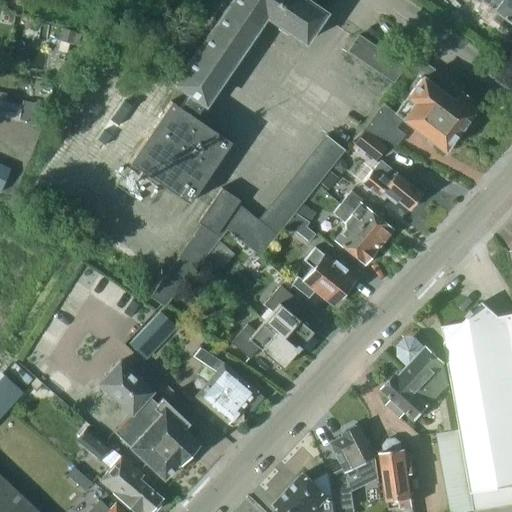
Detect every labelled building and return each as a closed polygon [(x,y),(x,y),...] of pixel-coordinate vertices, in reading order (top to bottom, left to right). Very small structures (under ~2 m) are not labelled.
[(306,0),(231,0),(175,84),(180,88),(129,162),(188,202),(230,142),(195,118),(265,16),(304,43),(325,12),(306,0)] [(511,0),(479,0),(482,2),(482,0),(485,0),(511,18),(511,0)] [(62,30),(59,41),(75,46),(78,35),(62,30)] [(370,66),(382,49),(358,34),(347,51),(370,66)] [(382,49),(370,66),(394,82),(405,65),(382,49)] [(410,68),(418,73),(421,70),(430,76),(435,70),(418,57),(410,68)] [(410,94),(459,132),(472,115),(471,113),(475,108),(469,103),(472,99),(452,83),(444,93),(423,77),(410,94)] [(445,151),(459,132),(410,94),(395,113),(383,104),(364,130),(396,144),(404,134),(395,128),(402,118),(445,151)] [(0,117),(40,124),(42,113),(21,110),(22,105),(7,102),(0,101),(0,117)] [(354,143),(374,160),(385,147),(365,131),(354,143)] [(346,170),(346,163),(339,158),(332,167),(342,175),(346,170)] [(397,200),(410,210),(424,194),(380,161),(363,183),(383,198),(385,195),(394,203),(397,200)] [(329,190),(338,178),(330,171),(320,183),(329,190)] [(216,234),(237,203),(239,199),(221,187),(198,222),(200,223),(216,234)] [(360,229),(380,245),(393,229),(359,202),(362,199),(352,191),(342,203),(353,213),(351,216),(362,225),(360,229)] [(295,215),(307,224),(309,221),(318,210),(305,202),(295,215)] [(216,234),(200,223),(151,296),(165,306),(227,229),(260,256),(277,234),(258,219),(237,203),(216,234)] [(375,251),(380,245),(360,229),(362,225),(351,216),(353,213),(342,203),(334,213),(346,222),(346,227),(335,240),(364,264),(367,262),(371,262),(376,255),(375,251)] [(308,242),(315,234),(315,233),(306,226),(307,224),(295,215),(286,225),(308,242)] [(313,268),(303,280),(298,276),(292,284),(309,297),(315,290),(333,305),(335,304),(339,302),(342,298),(342,294),(355,278),(325,254),(316,247),(304,260),(313,268)] [(0,291),(9,282),(0,273),(0,291)] [(298,350),(298,349),(313,332),(290,312),(299,301),(280,285),(264,304),(272,311),(263,322),(264,322),(298,350)] [(511,315),(505,323),(483,302),(480,305),(478,303),(467,315),(469,317),(463,323),(443,326),(454,393),(460,428),(460,429),(459,429),(461,441),(464,453),(466,464),(468,476),(470,488),(472,499),(474,510),(511,503),(511,315)] [(160,312),(141,332),(157,348),(176,328),(160,312)] [(283,368),(298,350),(298,349),(298,350),(264,322),(256,331),(248,324),(231,343),(250,359),(259,348),(283,368)] [(423,385),(437,397),(449,384),(445,367),(443,364),(445,362),(428,346),(424,350),(415,341),(408,341),(403,347),(402,354),(412,363),(404,372),(414,381),(417,377),(425,383),(423,385)] [(250,410),(262,397),(224,364),(200,348),(193,356),(217,372),(197,396),(231,424),(236,423),(242,416),(240,409),(244,404),(250,410)] [(157,403),(149,395),(153,391),(120,361),(98,384),(130,414),(113,431),(164,478),(197,442),(183,429),(189,422),(162,398),(157,403)] [(430,404),(437,397),(423,385),(425,383),(417,377),(414,381),(404,372),(400,376),(398,373),(384,389),(394,398),(388,405),(401,417),(407,411),(417,420),(431,405),(430,404)] [(441,404),(445,430),(460,428),(454,393),(441,404)] [(330,475),(335,509),(354,507),(351,483),(362,478),(357,468),(377,458),(361,426),(359,427),(355,425),(347,429),(346,433),(345,434),(346,437),(333,443),(345,468),(330,475)] [(75,440),(100,461),(112,447),(87,426),(75,440)] [(439,445),(461,441),(459,429),(437,433),(439,445)] [(403,450),(402,443),(396,438),(387,439),(383,445),(384,452),(381,452),(390,511),(414,511),(409,474),(414,473),(411,453),(406,454),(405,449),(403,450)] [(441,456),(464,453),(461,441),(439,445),(441,456)] [(444,468),(466,464),(464,453),(441,456),(444,468)] [(155,511),(160,505),(158,500),(160,497),(139,479),(143,474),(120,455),(100,480),(116,494),(115,495),(135,511),(146,511),(147,511),(146,511),(147,511),(150,509),(155,511)] [(446,480),(468,476),(466,464),(444,468),(446,480)] [(68,475),(77,483),(84,475),(75,467),(68,475)] [(329,496),(304,473),(275,504),(279,507),(274,511),(334,511),(334,509),(335,509),(333,496),(329,496)] [(0,511),(40,511),(0,474),(0,511)] [(448,492),(470,488),(468,476),(446,480),(448,492)] [(450,504),(472,499),(470,488),(448,492),(450,504)] [(472,499),(450,504),(451,511),(467,511),(474,510),(472,499)] [(123,511),(115,503),(106,511),(123,511)]
